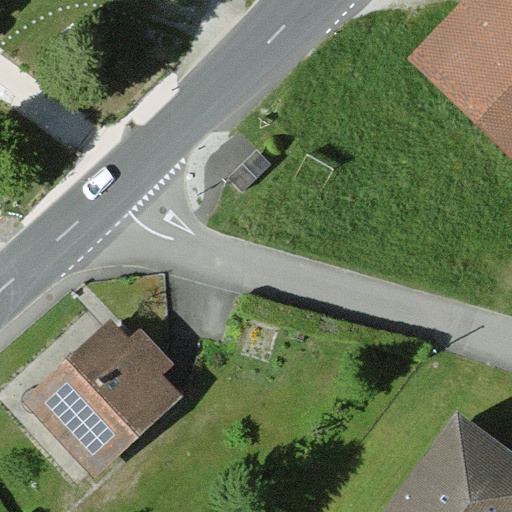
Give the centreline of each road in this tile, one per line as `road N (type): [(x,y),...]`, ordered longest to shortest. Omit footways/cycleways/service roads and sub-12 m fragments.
road 1 (residential): [(88,215),(511,336)]
road 2 (tertiary): [(88,215),(308,0)]
